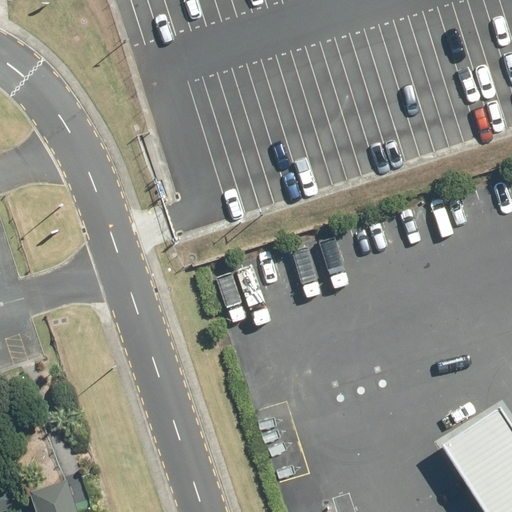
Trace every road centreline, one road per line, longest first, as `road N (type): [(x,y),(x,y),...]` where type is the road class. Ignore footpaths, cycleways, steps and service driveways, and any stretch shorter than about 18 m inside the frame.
road 1 (unclassified): [(0,61),(52,104),(78,142),(202,511)]
road 2 (unknown): [(502,343),(357,400)]
